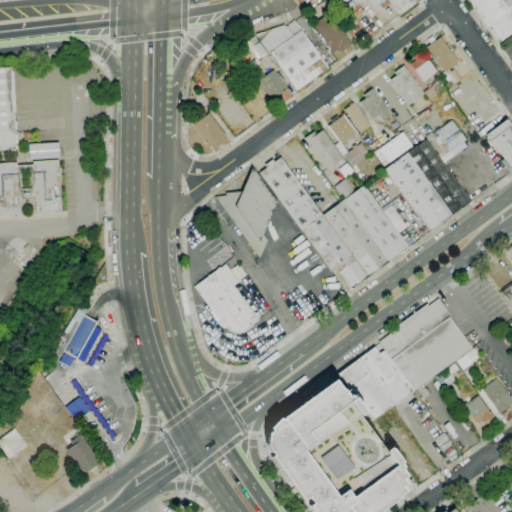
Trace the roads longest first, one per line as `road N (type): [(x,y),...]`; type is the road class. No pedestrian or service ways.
road 1 (primary): [(269,400),(502,230)]
road 2 (primary): [(511,194),(301,349)]
road 3 (residential): [(446,6),(240,159)]
road 4 (primary): [(132,24),(127,254)]
road 5 (primary): [(127,254),(156,386)]
road 6 (primary): [(177,333),(164,201)]
road 7 (residential): [(511,438),(410,511)]
